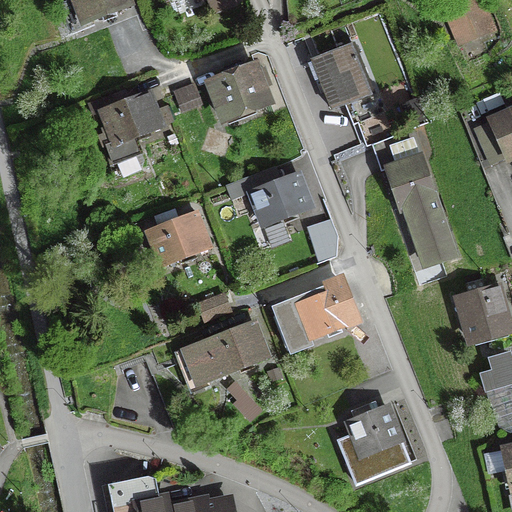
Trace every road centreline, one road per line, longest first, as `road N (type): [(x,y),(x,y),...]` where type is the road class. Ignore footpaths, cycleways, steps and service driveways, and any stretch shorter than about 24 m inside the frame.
road 1 (residential): [(259,0),(435,448),(436,511)]
road 2 (residential): [(0,160),(62,440)]
road 3 (residential): [(322,511),(265,481),(178,454),(110,436),(62,440)]
